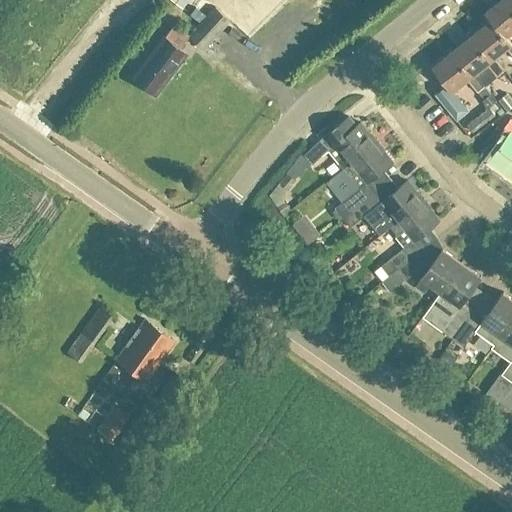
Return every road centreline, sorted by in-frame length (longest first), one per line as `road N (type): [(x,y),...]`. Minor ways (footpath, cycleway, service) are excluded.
road 1 (tertiary): [(511,478),(195,255)]
road 2 (unclassified): [(195,255),(284,132),(361,62)]
road 3 (tertiary): [(195,255),(0,118)]
road 4 (residential): [(511,226),(464,191),(361,62)]
